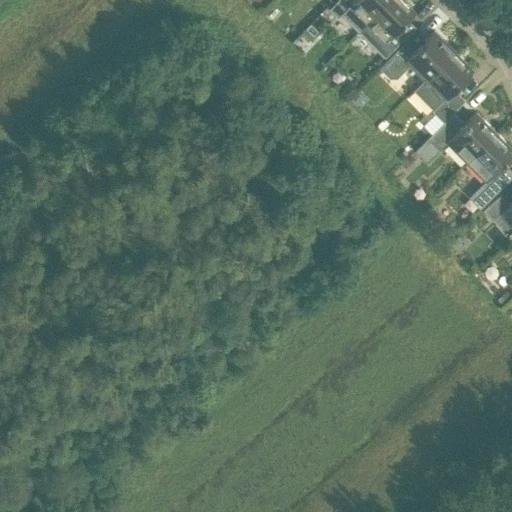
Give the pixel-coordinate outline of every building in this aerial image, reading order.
[(369,20),(389,0),(337,0),(330,8),(339,16),(342,13),(360,30),(369,20)] [(405,0),(389,0),(369,20),(360,30),(386,56),(403,39),(395,31),(415,10),(405,0)] [(455,50),(434,29),(419,44),(411,36),(381,66),(391,76),(398,76),(410,64),(425,79),(455,50)] [(455,88),(474,69),(455,50),(425,79),(416,88),(435,107),(433,110),(444,121),(454,111),(467,99),(455,88)] [(356,85),(351,81),(343,89),(348,94),(356,85)] [(497,131),(477,111),(466,122),(454,111),(444,121),(428,137),(440,149),(448,141),(468,161),(497,131)] [(480,208),(490,199),(511,176),(511,168),(505,162),(511,154),(511,146),(497,131),(468,161),(486,179),(469,197),(480,208)] [(511,202),(511,204),(502,193),(484,209),(493,220),(502,212),(511,223),(511,202)]
